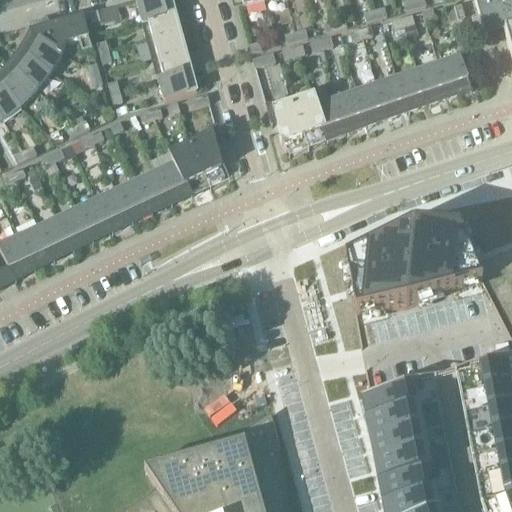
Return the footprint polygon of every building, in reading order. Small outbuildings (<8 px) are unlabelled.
[(152,0),(136,4),(142,25),(174,16),(169,0),(152,0)] [(264,4),(263,0),(240,0),(244,10),(264,4)] [(511,0),(473,0),(485,41),(487,41),(485,35),(494,33),(502,30),(511,65),(511,0)] [(423,1),(413,4),(415,12),(425,10),(423,1)] [(415,12),(413,4),(403,6),(405,15),(415,12)] [(464,21),(461,8),(446,12),(450,25),(464,21)] [(118,10),(97,16),(97,15),(88,18),(91,27),(97,26),(98,30),(121,24),(118,10)] [(340,11),(331,14),(334,25),(344,23),(340,11)] [(383,12),(373,15),(376,23),(386,20),(383,12)] [(422,17),(424,25),(434,22),(432,14),(422,17)] [(376,23),(373,15),(363,18),(366,26),(376,23)] [(142,25),(147,45),(179,36),(174,16),(142,25)] [(28,34),(31,42),(61,59),(67,47),(79,44),(82,54),(92,52),(83,19),(28,34)] [(411,20),(402,22),(404,31),(414,28),(411,20)] [(404,31),(402,22),(391,25),(394,34),(404,31)] [(334,25),(334,26),(336,34),(346,31),(344,23),(334,25)] [(336,34),(334,26),(324,29),(326,37),(336,34)] [(414,28),(404,31),(407,41),(417,39),(414,28)] [(370,31),(360,34),(362,42),(372,40),(370,31)] [(304,34),(294,37),(297,45),(307,42),(304,34)] [(362,42),(360,34),(350,37),(352,45),(362,42)] [(147,45),(152,64),(185,56),(179,36),(147,45)] [(297,45),(294,37),(284,39),(287,48),(297,45)] [(31,42),(22,58),(50,77),(51,76),(61,59),(31,42)] [(330,42),(320,45),(322,53),(332,50),(330,42)] [(322,53),(320,45),(310,47),(312,56),(322,53)] [(97,48),(100,58),(108,56),(105,46),(97,48)] [(248,49),(251,58),(260,55),(258,47),(248,49)] [(304,58),(302,50),(282,55),(284,64),(304,58)] [(115,54),(108,56),(110,63),(117,61),(115,54)] [(108,56),(100,58),(102,68),(111,66),(110,63),(108,56)] [(152,64),(158,84),(190,75),(185,56),(152,64)] [(22,58),(10,72),(36,95),(49,78),(50,77),(22,58)] [(252,63),(255,72),(275,67),(272,58),(252,63)] [(459,61),(437,68),(448,100),(470,92),(459,61)] [(88,71),(90,81),(99,78),(96,68),(88,71)] [(437,68),(417,75),(428,107),(448,100),(437,68)] [(10,72),(0,82),(0,87),(20,111),(35,96),(36,95),(10,72)] [(190,75),(158,84),(164,105),(196,96),(190,75)] [(417,75),(397,82),(408,114),(428,107),(417,75)] [(99,78),(90,81),(93,91),(102,88),(99,78)] [(397,82),(377,89),(387,121),(408,114),(397,82)] [(108,88),(111,98),(119,96),(116,86),(108,88)] [(0,87),(0,121),(2,124),(19,112),(20,111),(0,87)] [(377,89),(356,96),(367,128),(387,121),(377,89)] [(119,96),(111,98),(113,108),(122,106),(119,96)] [(311,96),(291,103),(306,148),(327,141),(316,110),(311,96)] [(356,96),(336,103),(347,134),(367,128),(356,96)] [(187,105),(189,113),(209,108),(206,99),(187,105)] [(306,148),(291,103),(266,111),(267,114),(272,113),(277,129),(282,147),(283,147),(286,155),(306,148)] [(336,103),(316,110),(327,141),(347,134),(336,103)] [(167,110),(169,119),(179,116),(177,108),(167,110)] [(159,113),(149,115),(151,124),(161,121),(159,113)] [(151,124),(149,115),(139,118),(141,127),(151,124)] [(85,126),(76,130),(80,138),(89,134),(85,126)] [(110,131),(113,138),(123,134),(119,126),(110,131)] [(80,138),(76,130),(67,134),(71,142),(80,138)] [(215,132),(183,147),(203,191),(224,181),(221,173),(211,137),(217,136),(215,132)] [(59,133),(48,138),(55,148),(64,144),(59,133)] [(99,135),(90,140),(94,148),(103,143),(99,135)] [(94,148),(90,140),(81,144),(85,152),(94,148)] [(162,157),(168,170),(170,169),(185,199),(203,191),(183,147),(162,157)] [(32,151),(23,156),(27,163),(36,159),(32,151)] [(60,154),(51,159),(54,166),(64,162),(60,154)] [(27,163),(23,156),(13,160),(17,168),(27,163)] [(54,166),(51,159),(41,163),(45,171),(54,166)] [(168,170),(151,178),(166,208),(185,199),(170,169),(168,170)] [(21,172),(12,177),(16,185),(25,180),(21,172)] [(16,185),(12,177),(3,181),(6,189),(16,185)] [(151,178),(132,187),(147,217),(166,208),(151,178)] [(30,184),(30,185),(35,195),(42,192),(37,181),(30,184)] [(132,187),(113,196),(128,226),(147,217),(132,187)] [(113,196),(94,205),(109,235),(128,226),(113,196)] [(94,205),(76,214),(90,244),(109,235),(94,205)] [(76,214),(57,223),(71,253),(90,244),(76,214)] [(57,223),(38,232),(52,262),(71,253),(57,223)] [(38,232),(19,240),(19,241),(33,271),(52,262),(38,232)] [(413,234),(344,262),(355,318),(406,311),(481,284),(459,232),(438,236),(413,234)] [(19,241),(19,240),(18,237),(0,245),(0,255),(12,281),(33,271),(19,241)] [(265,394),(253,318),(224,322),(236,398),(265,394)] [(511,360),(480,369),(484,391),(511,385),(511,360)] [(511,385),(484,391),(488,412),(511,407),(511,385)] [(374,418),(367,420),(414,411),(409,388),(369,398),(369,399),(371,399),(374,418)] [(511,407),(488,412),(492,433),(511,429),(511,407)] [(414,411),(367,420),(371,441),(418,433),(414,411)] [(157,494),(130,511),(287,511),(287,510),(283,472),(271,418),(216,455),(200,459),(191,462),(144,475),(157,494)] [(511,429),(492,433),(496,454),(511,451),(511,429)] [(418,433),(371,441),(372,442),(374,442),(378,462),(422,454),(418,433)] [(511,451),(496,454),(500,475),(511,473),(511,451)] [(422,454),(378,462),(382,483),(426,475),(422,454)] [(511,473),(500,475),(505,498),(511,496),(511,473)] [(426,475),(382,483),(382,484),(384,484),(388,504),(430,496),(426,475)] [(433,511),(430,496),(388,504),(389,505),(391,504),(392,511),(433,511)]
